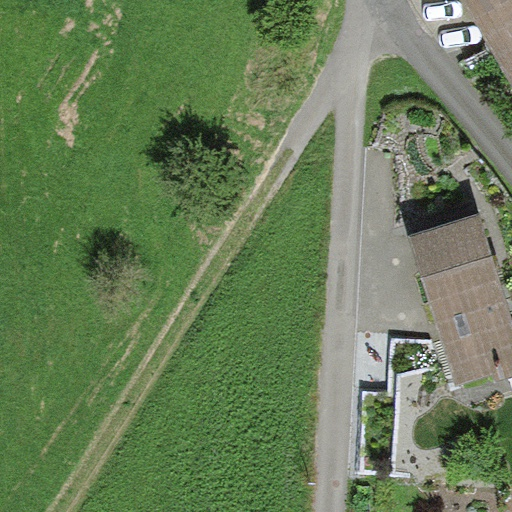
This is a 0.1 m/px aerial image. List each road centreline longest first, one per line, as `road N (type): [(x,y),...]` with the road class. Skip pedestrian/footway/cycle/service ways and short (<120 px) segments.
road 1 (track): [(52,511),(320,90),(353,0)]
road 2 (residential): [(362,0),(333,511)]
road 3 (residential): [(383,0),(511,174)]
